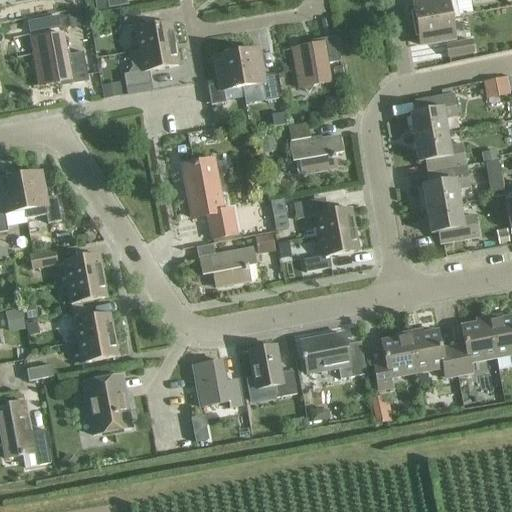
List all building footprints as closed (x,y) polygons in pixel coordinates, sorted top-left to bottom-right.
[(94,0),(92,3),(103,12),(109,4),(103,0),(94,0)] [(433,0),(412,4),(416,25),(450,19),(459,17),(455,0),(433,0)] [(139,12),(122,15),(124,28),(141,26),(139,12)] [(85,16),(68,19),(70,31),(87,27),(85,16)] [(416,25),(419,46),(454,40),(450,19),(416,25)] [(138,52),(175,46),(171,25),(134,31),(138,52)] [(70,81),(71,86),(88,83),(82,53),(66,56),(62,35),(30,41),(38,87),(70,81)] [(340,63),(336,38),(322,40),(323,45),(291,50),(298,89),(301,89),(308,94),(313,87),(330,84),(327,65),(340,63)] [(471,42),(446,46),(448,59),(473,54),(471,42)] [(123,76),(125,89),(150,84),(148,73),(178,67),(175,46),(138,52),(129,54),(132,74),(123,76)] [(236,55),(242,89),(262,86),(265,102),(278,100),(273,75),(261,77),(257,51),(236,55)] [(223,92),(242,89),(236,55),(214,58),(219,85),(207,87),(211,107),(225,104),(223,92)] [(332,71),(334,83),(344,81),(342,69),(332,71)] [(486,101),(510,96),(509,93),(511,92),(511,83),(511,78),(483,83),(486,101)] [(119,84),(101,88),(103,101),(122,97),(119,84)] [(150,84),(125,89),(127,96),(152,91),(150,84)] [(413,141),(445,136),(442,120),(456,118),(452,96),(413,102),(415,114),(408,116),(413,141)] [(337,138),(307,144),(304,127),(287,130),(290,147),(288,147),(291,162),(298,161),(301,177),(335,171),(332,155),(340,154),(337,138)] [(426,175),(464,169),(460,146),(447,148),(445,136),(413,141),(417,165),(424,164),(426,175)] [(260,139),(263,155),(275,153),(272,137),(260,139)] [(496,152),(481,154),(483,165),(498,162),(496,152)] [(213,162),(181,168),(191,219),(207,216),(212,240),(235,236),(231,212),(223,213),(213,162)] [(424,213),(457,207),(454,191),(468,189),(464,169),(426,175),(428,188),(420,189),(424,213)] [(18,178),(24,212),(44,209),(47,225),(60,223),(56,198),(44,200),(39,174),(18,178)] [(4,216),(24,212),(18,178),(0,181),(0,200),(1,208),(0,208),(0,234),(7,233),(4,216)] [(491,198),(503,197),(502,190),(490,191),(491,198)] [(318,237),(355,231),(351,209),(321,215),(319,200),(293,205),(296,221),(314,217),(318,237)] [(285,219),(282,203),(271,205),(274,221),(285,219)] [(457,207),(424,213),(428,236),(436,234),(438,246),(476,240),(473,218),(459,220),(457,207)] [(272,233),(269,213),(249,217),(252,236),(272,233)] [(509,242),(506,230),(496,232),(498,244),(509,242)] [(355,231),(318,237),(322,257),(304,261),(306,274),(331,269),(329,257),(359,252),(355,231)] [(87,232),(82,238),(89,244),(94,238),(87,232)] [(274,254),(272,236),(255,239),(257,256),(274,254)] [(293,261),(289,245),(276,247),(279,263),(293,261)] [(252,251),(215,258),(212,246),(196,249),(201,276),(213,274),(215,289),(248,283),(255,282),(257,278),(252,251)] [(0,249),(0,262),(8,261),(6,248),(0,249)] [(29,258),(31,271),(56,267),(54,253),(29,258)] [(66,284),(103,278),(99,256),(62,263),(66,284)] [(103,278),(66,284),(70,306),(106,299),(103,278)] [(27,321),(37,319),(35,305),(24,307),(27,321)] [(21,311),(4,314),(8,334),(25,330),(21,311)] [(77,344),(114,337),(110,315),(73,322),(77,344)] [(511,319),(499,322),(499,318),(487,320),(494,360),(511,357),(511,319)] [(466,366),(494,360),(487,320),(474,323),(474,327),(459,330),(462,347),(450,349),(455,378),(468,375),(466,366)] [(28,337),(39,335),(36,323),(26,326),(28,337)] [(455,378),(450,349),(438,352),(434,335),(420,337),(419,333),(406,335),(413,375),(440,370),(442,380),(455,378)] [(386,380),(413,375),(406,335),(393,338),(394,342),(379,345),(382,362),(369,364),(375,392),(388,390),(386,380)] [(298,344),(304,376),(335,371),(337,382),(363,377),(357,345),(343,347),(341,336),(298,344)] [(114,337),(77,344),(80,365),(117,358),(114,337)] [(289,372),(276,374),(271,348),(246,352),(253,391),(270,388),(272,399),(293,396),(289,372)] [(0,366),(12,366),(12,357),(0,357),(0,366)] [(220,363),(191,368),(198,409),(225,405),(226,410),(239,408),(234,382),(223,384),(220,363)] [(26,371),(28,383),(53,378),(51,367),(26,371)] [(134,428),(125,377),(85,385),(94,435),(134,428)] [(44,431),(33,433),(27,404),(11,407),(12,414),(0,415),(0,418),(8,460),(22,457),(25,470),(50,466),(44,431)] [(311,425),(329,421),(328,414),(321,409),(309,412),(311,425)] [(386,423),(384,414),(375,416),(377,425),(386,423)] [(303,419),(292,421),(293,428),(304,426),(303,419)] [(266,429),(256,423),(252,432),(262,437),(266,429)] [(69,472),(77,462),(67,454),(59,465),(69,472)]
